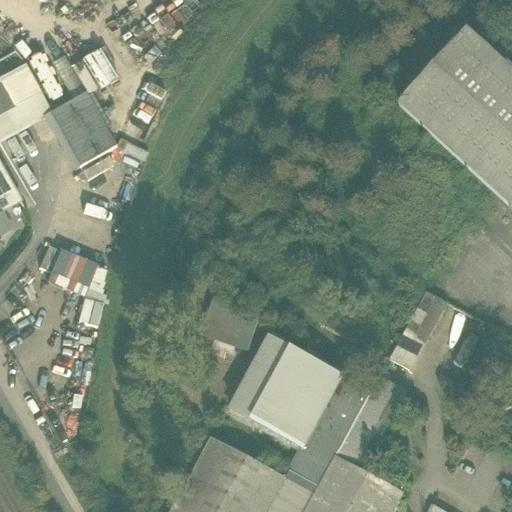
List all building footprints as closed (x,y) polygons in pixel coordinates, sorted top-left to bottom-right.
[(511,78),(466,36),(398,110),(511,214),(511,78)] [(0,85),(0,89),(12,111),(0,117),(0,146),(43,123),(50,119),(49,116),(51,115),(26,71),(0,85)] [(0,89),(0,117),(12,111),(0,89)] [(50,119),(79,170),(115,150),(84,96),(51,115),(49,116),(50,119)] [(50,119),(43,123),(72,174),(79,170),(50,119)] [(0,170),(0,237),(9,232),(0,215),(0,214),(19,204),(0,170)] [(50,276),(60,253),(49,248),(38,271),(50,276)] [(97,269),(60,253),(50,276),(45,285),(82,302),(97,269)] [(106,273),(97,269),(82,302),(98,306),(106,273)] [(390,365),(409,375),(447,305),(428,295),(390,365)] [(98,306),(82,302),(76,326),(97,331),(102,307),(98,306)] [(200,337),(249,354),(252,344),(260,321),(213,304),(205,328),(203,327),(200,337)] [(460,361),(469,365),(480,344),(463,335),(441,376),(449,380),(460,361)] [(231,414),(303,453),(304,453),(343,381),(271,342),(231,414)] [(372,397),(336,461),(356,471),(400,391),(381,380),(372,397)] [(372,397),(343,381),(304,453),(303,453),(291,475),(319,491),(336,461),(372,397)] [(174,511),(270,511),(286,483),(275,477),(212,443),(174,511)] [(319,491),(307,511),(396,511),(404,497),(356,471),(336,461),(319,491)] [(307,511),(319,491),(291,475),(280,469),(275,477),(286,483),(270,511),(307,511)]
